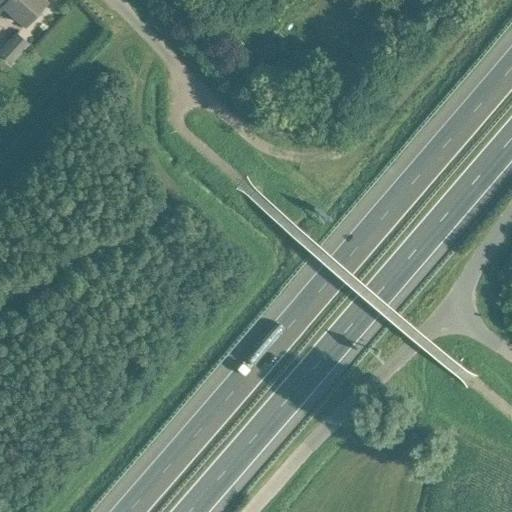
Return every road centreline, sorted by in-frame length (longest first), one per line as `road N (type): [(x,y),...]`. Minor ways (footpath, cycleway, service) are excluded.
road 1 (motorway): [(511,66),(126,511)]
road 2 (motorway): [(187,511),(511,137)]
road 3 (track): [(484,0),(373,131),(338,155),(279,155),(260,146),(180,71)]
road 4 (unclassified): [(252,511),(369,387),(461,312)]
